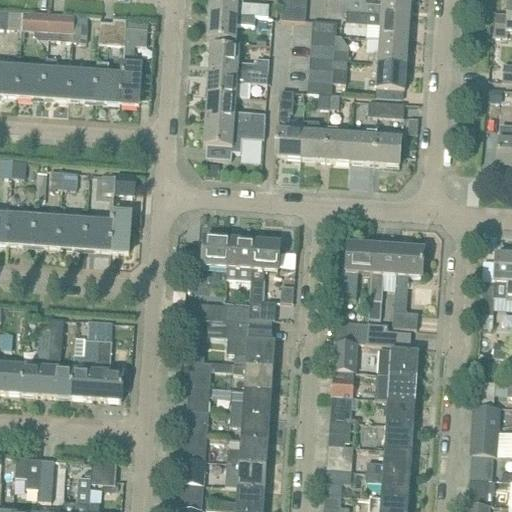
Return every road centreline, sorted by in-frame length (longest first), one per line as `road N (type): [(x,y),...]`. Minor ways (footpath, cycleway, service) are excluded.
road 1 (residential): [(300,511),(320,206)]
road 2 (residential): [(445,511),(463,216)]
road 3 (residential): [(429,214),(445,0)]
road 4 (residential): [(166,138),(0,127)]
road 5 (residential): [(162,195),(320,206)]
road 6 (residential): [(156,287),(0,276)]
road 7 (residential): [(146,435),(156,287)]
road 8 (residential): [(146,435),(0,425)]
road 9 (residential): [(166,138),(176,0)]
